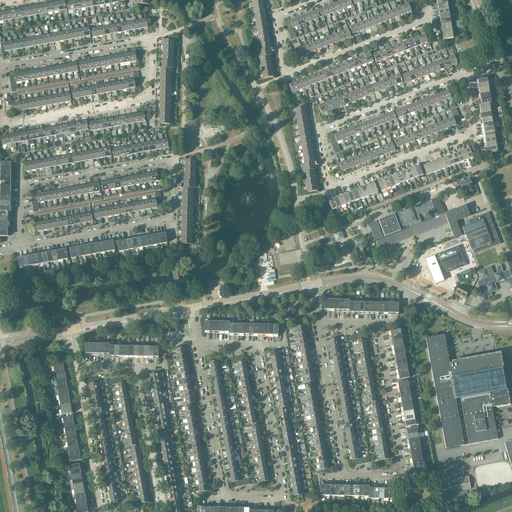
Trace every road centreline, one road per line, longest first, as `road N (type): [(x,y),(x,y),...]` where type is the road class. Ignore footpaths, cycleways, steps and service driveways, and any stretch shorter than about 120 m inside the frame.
road 1 (residential): [(20,245),(167,221),(171,214),(171,158),(20,188)]
road 2 (residential): [(330,188),(319,129),(465,73)]
road 3 (residential): [(330,188),(472,133),(465,73)]
road 4 (residential): [(0,125),(150,98),(150,38)]
road 5 (residential): [(374,323),(402,473),(343,474)]
road 6 (tertiary): [(309,285),(377,279),(474,322),(511,323)]
road 7 (residential): [(282,500),(253,344)]
road 8 (residential): [(225,498),(196,344)]
road 9 (residential): [(343,474),(316,322)]
road 10 (residential): [(287,73),(429,17)]
road 11 (residential): [(0,65),(150,38)]
road 12 (residential): [(102,511),(76,367)]
road 13 (residential): [(162,511),(137,367)]
road 14 (tertiary): [(189,308),(309,285)]
road 15 (tertiary): [(69,330),(189,308)]
